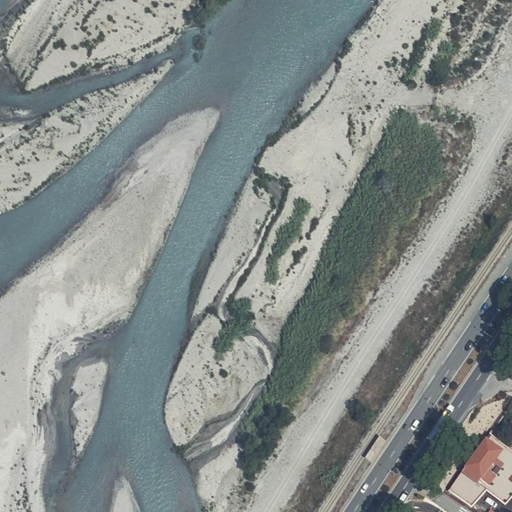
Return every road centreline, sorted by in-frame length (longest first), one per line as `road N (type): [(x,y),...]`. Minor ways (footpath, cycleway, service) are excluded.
road 1 (track): [(511,120),(261,511)]
road 2 (primary): [(511,278),(355,511)]
road 3 (primary): [(408,482),(511,326)]
